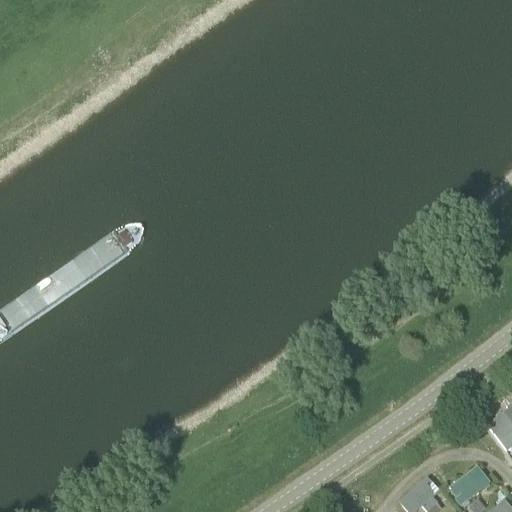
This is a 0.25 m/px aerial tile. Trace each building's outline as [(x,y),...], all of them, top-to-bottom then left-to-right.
[(511,404),(483,423),(501,451),(511,443),(511,404)] [(471,468),(443,489),(457,507),(484,485),(471,468)] [(422,478),(396,505),(402,511),(412,511),(434,490),(422,478)] [(418,507),(423,511),(434,511),(438,508),(426,497),(418,507)] [(511,511),(501,500),(486,511),(511,511)]
